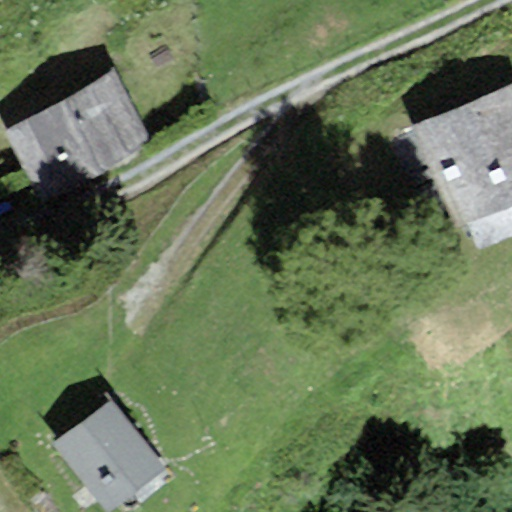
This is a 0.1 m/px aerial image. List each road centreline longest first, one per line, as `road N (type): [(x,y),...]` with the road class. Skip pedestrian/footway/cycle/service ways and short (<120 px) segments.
road 1 (track): [(493,0),(0,243)]
road 2 (track): [(119,336),(297,106),(293,94)]
